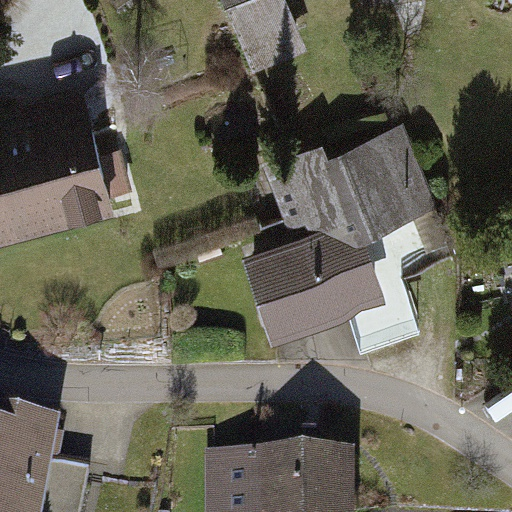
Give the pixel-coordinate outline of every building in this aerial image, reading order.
[(231,0),(263,76),(318,54),(295,0),(231,0)] [(94,95),(0,121),(0,225),(7,251),(129,215),(94,95)] [(417,118),(275,175),(300,236),(246,258),(281,346),(354,317),(369,356),(442,327),(421,274),(472,254),(417,118)] [(10,441),(0,439),(0,511),(94,511),(100,483),(69,478),(77,433),(13,422),(10,441)] [(368,511),(368,463),(206,466),(207,511),(368,511)]
